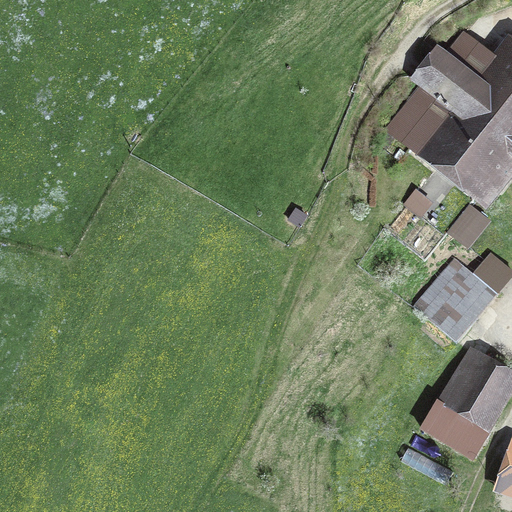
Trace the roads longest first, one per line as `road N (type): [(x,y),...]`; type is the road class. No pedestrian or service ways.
road 1 (track): [(200,511),(267,393),(358,112),(424,24),(457,0)]
road 2 (track): [(374,234),(267,393)]
